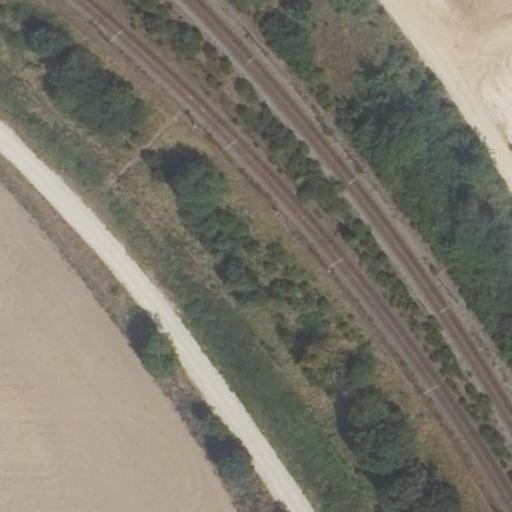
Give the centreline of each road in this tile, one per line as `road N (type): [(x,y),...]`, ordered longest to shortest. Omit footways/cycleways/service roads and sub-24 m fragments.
road 1 (track): [(0,135),(180,338),(298,511)]
road 2 (track): [(511,165),(394,0)]
